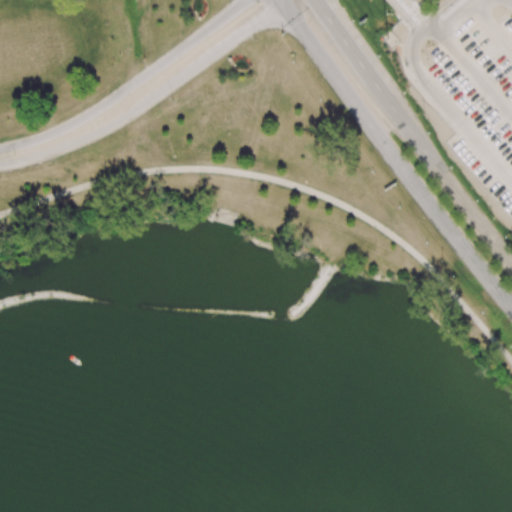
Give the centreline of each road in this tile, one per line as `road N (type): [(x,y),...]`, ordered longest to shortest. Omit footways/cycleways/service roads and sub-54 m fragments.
road 1 (primary): [(284,5),(511,307)]
road 2 (tertiary): [(249,0),(84,120),(0,151)]
road 3 (tertiary): [(0,162),(105,130),(179,79)]
road 4 (tertiary): [(179,79),(284,5)]
road 5 (primary): [(511,263),(435,164)]
road 6 (primary): [(386,98),(315,0)]
